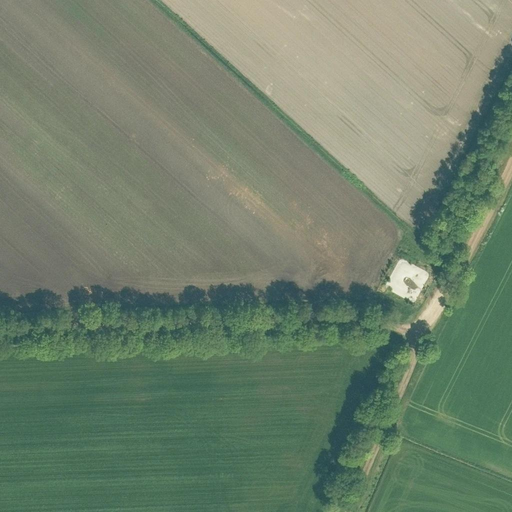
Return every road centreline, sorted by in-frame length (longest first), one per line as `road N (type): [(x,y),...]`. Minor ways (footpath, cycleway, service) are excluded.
road 1 (unclassified): [(423,333),(340,317),(0,328)]
road 2 (track): [(511,160),(423,333)]
road 3 (track): [(349,511),(423,333)]
